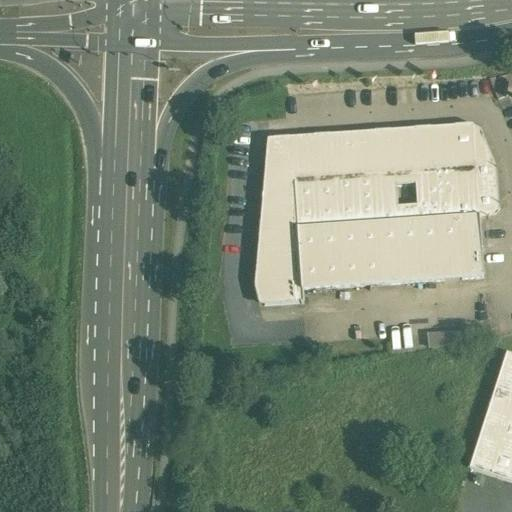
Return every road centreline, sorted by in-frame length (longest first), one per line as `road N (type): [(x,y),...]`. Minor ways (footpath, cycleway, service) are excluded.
road 1 (primary): [(128,164),(118,511)]
road 2 (secondary): [(128,164),(188,88),(282,42)]
road 3 (motorway): [(0,40),(73,87),(128,164)]
road 4 (secondary): [(133,43),(282,42)]
road 5 (secondary): [(278,12),(135,3)]
road 6 (secondary): [(511,10),(372,20)]
road 7 (motorway): [(0,38),(133,43)]
road 8 (motorway): [(135,3),(2,3)]
road 9 (primary): [(133,43),(128,164)]
